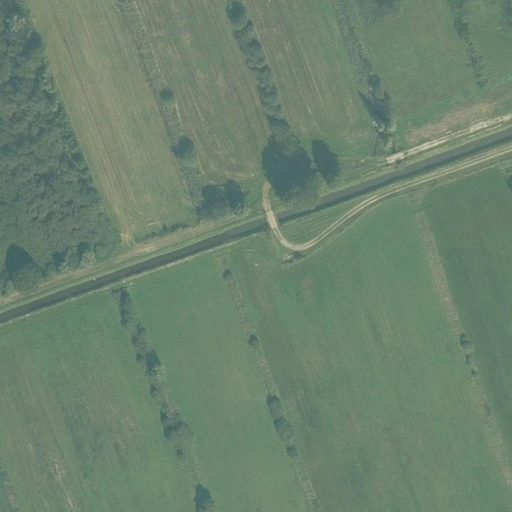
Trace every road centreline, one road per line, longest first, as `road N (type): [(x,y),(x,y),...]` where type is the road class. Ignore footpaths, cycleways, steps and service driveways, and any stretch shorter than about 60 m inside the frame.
road 1 (track): [(0,303),(267,206),(290,246),(302,247),(373,198),(511,149)]
road 2 (track): [(267,206),(273,173),(293,165),(386,161),(511,113)]
